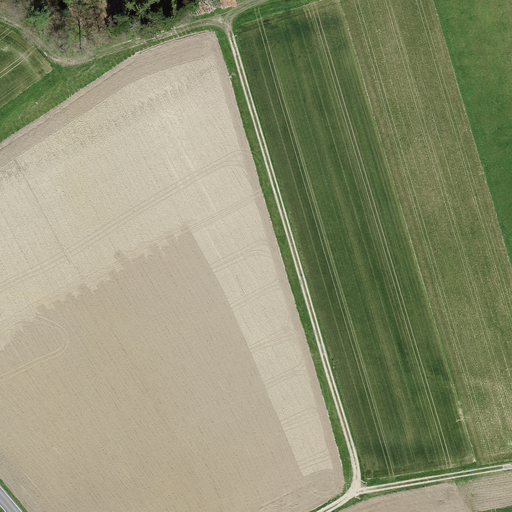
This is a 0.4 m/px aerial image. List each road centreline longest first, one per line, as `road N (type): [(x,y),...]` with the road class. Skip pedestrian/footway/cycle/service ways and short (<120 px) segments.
road 1 (track): [(0,18),(60,62),(190,26),(228,29),(355,465),(354,491)]
road 2 (track): [(354,491),(511,465)]
